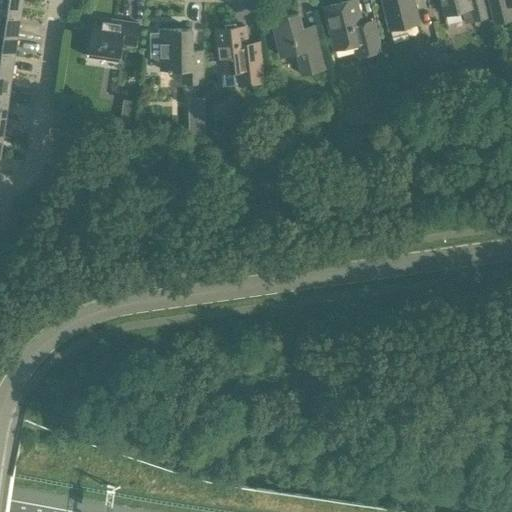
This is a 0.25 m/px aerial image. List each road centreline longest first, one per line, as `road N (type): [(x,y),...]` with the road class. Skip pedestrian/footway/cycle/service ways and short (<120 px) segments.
road 1 (unclassified): [(511,249),(109,307),(64,326),(35,350),(0,419)]
road 2 (residential): [(0,188),(25,181),(36,159),(58,0)]
